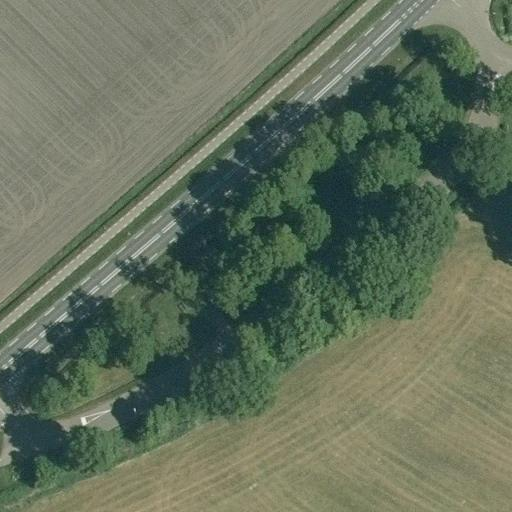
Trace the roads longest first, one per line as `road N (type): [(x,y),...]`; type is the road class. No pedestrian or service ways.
road 1 (unclassified): [(0,403),(21,427),(47,433),(99,425),(189,379),(288,313),(429,200),(464,157),(485,109),(491,56)]
road 2 (secondary): [(0,379),(421,0)]
